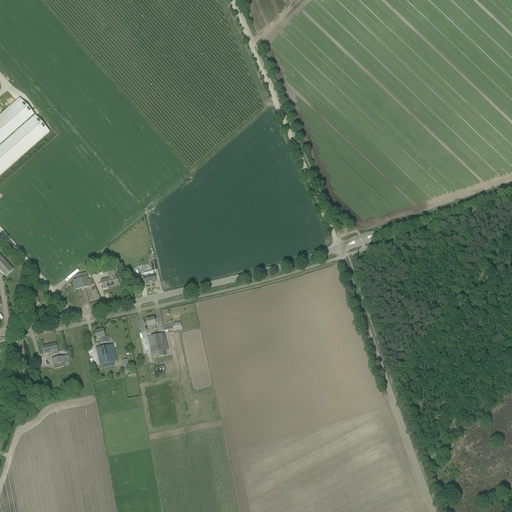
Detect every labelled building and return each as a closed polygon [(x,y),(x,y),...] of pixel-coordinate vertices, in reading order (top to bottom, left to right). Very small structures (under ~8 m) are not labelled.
[(22,155),(49,133),(19,98),(0,114),(0,175),(7,170),(7,163),(4,159),(5,158),(5,159),(5,153),(9,150),(15,150),(19,155),(22,155)] [(0,271),(5,277),(13,270),(0,256),(0,271)] [(158,270),(156,262),(150,264),(151,272),(158,270)] [(101,281),(103,289),(107,288),(106,288),(118,285),(116,277),(115,278),(114,272),(108,273),(109,279),(101,281)] [(155,282),(154,275),(142,278),(144,285),(155,282)] [(87,277),(73,281),(75,290),(90,287),(87,277)] [(151,327),(152,331),(156,330),(155,325),(153,319),(146,320),(147,327),(151,326),(151,327)] [(104,337),(103,330),(95,332),(96,339),(100,338),(101,343),(105,343),(104,337)] [(166,355),(165,352),(168,351),(164,334),(147,338),(151,355),(159,353),(160,357),(166,355)] [(43,347),(44,354),(51,353),(51,356),(58,355),(57,352),(56,344),(43,347)] [(114,366),(113,363),(116,362),(113,345),(96,349),(99,366),(102,365),(102,369),(114,366)] [(52,359),(54,369),(64,367),(63,363),(69,362),(68,356),(52,359)] [(170,365),(164,366),(154,368),(156,376),(165,374),(165,371),(171,370),(170,365)]
